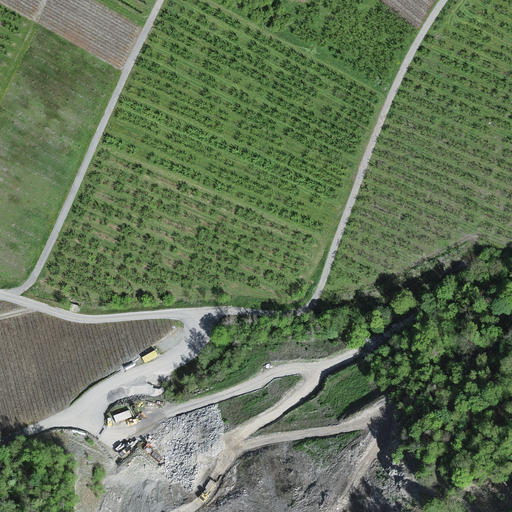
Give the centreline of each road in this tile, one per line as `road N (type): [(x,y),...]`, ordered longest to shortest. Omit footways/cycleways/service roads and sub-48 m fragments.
road 1 (unclassified): [(191,313),(295,312),(312,302),(390,96),(443,0)]
road 2 (unclassified): [(160,0),(49,246),(29,283),(11,294)]
road 3 (unclassified): [(11,294),(83,320),(191,313)]
road 4 (unclassified): [(191,313),(188,346),(112,382),(87,413)]
